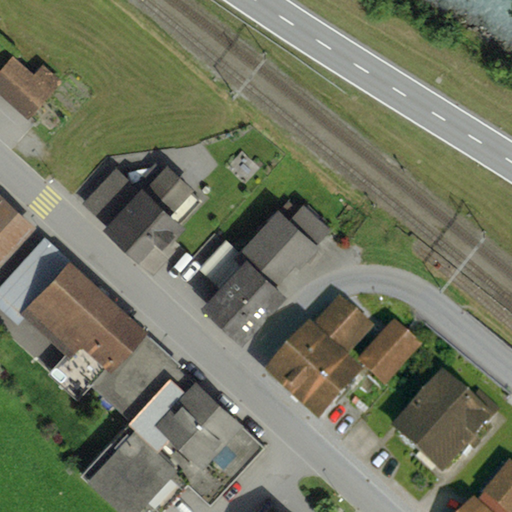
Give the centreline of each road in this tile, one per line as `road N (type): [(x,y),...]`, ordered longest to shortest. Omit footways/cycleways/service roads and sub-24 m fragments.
road 1 (unclassified): [(511,371),(404,281),(368,280),(341,294),(235,404)]
road 2 (tertiary): [(0,181),(235,404)]
road 3 (primary): [(511,161),(259,0)]
road 4 (tertiary): [(235,404),(359,511)]
